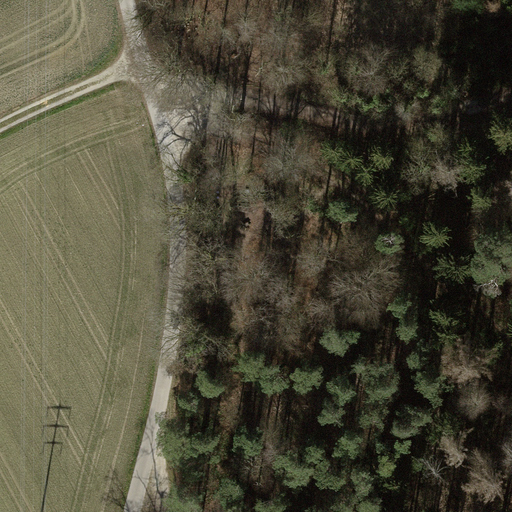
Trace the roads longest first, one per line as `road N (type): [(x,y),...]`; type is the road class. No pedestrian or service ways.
road 1 (track): [(179,99),(207,122),(340,174),(401,225),(511,347)]
road 2 (track): [(155,103),(233,96),(395,126),(511,100)]
road 3 (track): [(148,456),(179,241),(155,103)]
road 4 (track): [(0,126),(145,65)]
